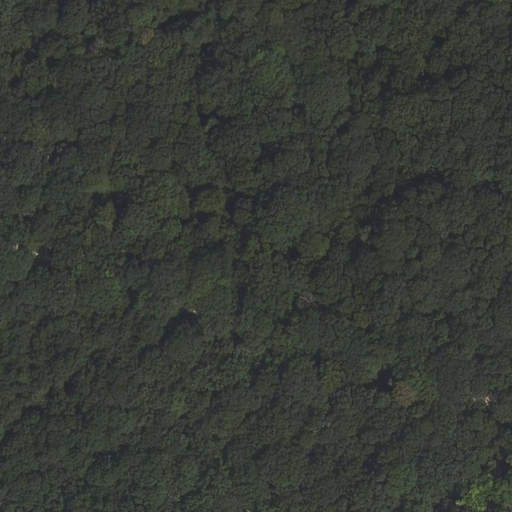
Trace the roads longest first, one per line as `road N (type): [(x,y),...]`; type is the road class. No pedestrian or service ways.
road 1 (track): [(0,237),(511,413)]
road 2 (track): [(138,29),(511,156)]
road 3 (track): [(146,285),(237,417),(250,511)]
road 4 (track): [(511,420),(433,511)]
